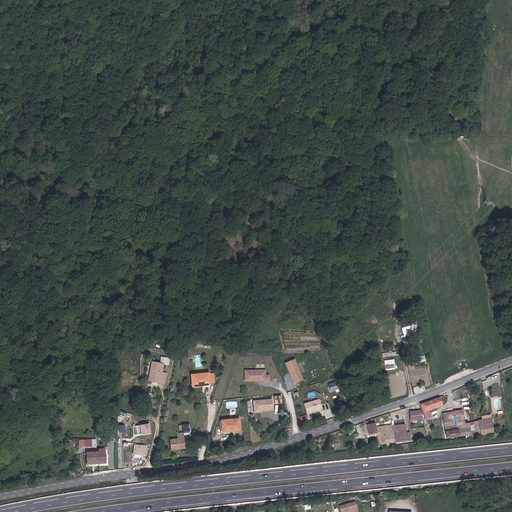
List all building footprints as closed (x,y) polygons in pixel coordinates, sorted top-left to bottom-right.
[(420,337),(418,328),(417,324),(409,325),(409,330),(412,329),(414,338),(420,337)] [(172,346),(178,348),(181,341),(176,338),(172,346)] [(167,362),(171,363),(173,356),(166,354),(165,361),(167,362)] [(148,379),(165,384),(168,371),(165,370),(167,362),(165,361),(153,358),(148,379)] [(297,358),(286,362),(293,383),(304,380),(297,358)] [(395,368),(394,359),(384,360),(384,369),(395,368)] [(270,382),(270,374),(266,374),(266,369),(245,369),(245,381),(270,382)] [(210,373),(193,376),(195,387),(212,385),(212,383),(211,374),(210,373)] [(329,382),(331,391),(338,389),(336,381),(329,382)] [(274,404),(284,403),(283,395),(275,395),(275,398),(254,400),(254,406),(253,406),(254,412),(274,410),(274,404)] [(422,414),(444,407),(441,396),(420,404),(422,414)] [(308,413),(324,409),(321,398),(305,402),(308,413)] [(53,408),(54,409),(56,405),(48,401),(43,413),(48,415),(47,417),(51,419),(54,413),(51,412),(53,408)] [(423,420),(421,411),(411,412),(413,421),(423,420)] [(472,425),(468,426),(467,421),(467,415),(458,416),(457,411),(446,412),(448,436),(473,433),(472,425)] [(222,432),(241,431),(241,418),(222,419),(222,432)] [(382,443),(395,442),(393,425),(380,427),(380,423),(372,424),(373,437),(381,436),(382,443)] [(410,440),(409,432),(408,432),(407,424),(396,426),(396,423),(392,423),(393,425),(395,442),(410,440)] [(152,424),(133,424),(134,434),(152,434),(152,424)] [(184,432),(194,432),(194,424),(185,424),(184,432)] [(171,449),(185,448),(184,432),(179,433),(179,438),(171,438),(171,449)] [(135,452),(148,455),(150,446),(137,443),(135,452)] [(87,465),(104,464),(103,451),(101,449),(100,449),(100,452),(87,453),(87,465)] [(359,511),(363,511),(362,508),(361,503),(344,506),(345,511),(359,511)]
